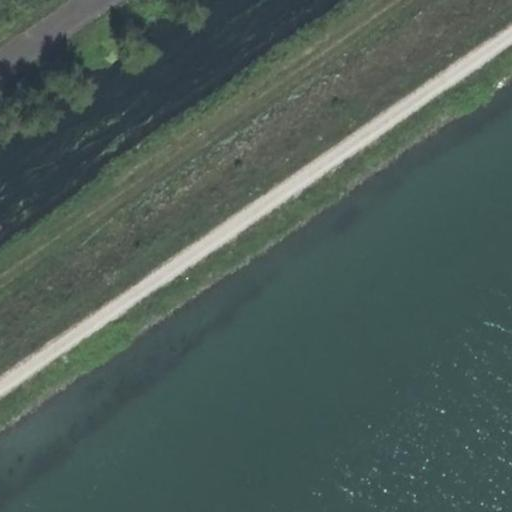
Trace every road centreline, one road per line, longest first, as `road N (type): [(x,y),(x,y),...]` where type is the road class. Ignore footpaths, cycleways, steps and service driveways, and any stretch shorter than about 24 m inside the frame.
road 1 (track): [(511,36),(0,389)]
road 2 (track): [(0,278),(399,0)]
